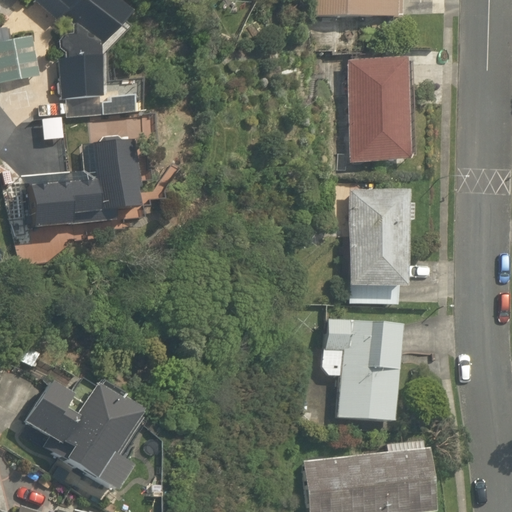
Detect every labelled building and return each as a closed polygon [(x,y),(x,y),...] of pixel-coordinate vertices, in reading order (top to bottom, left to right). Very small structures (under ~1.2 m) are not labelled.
[(55,61),(59,103),(101,99),(96,48),(123,14),(105,0),(35,0),(31,5),(55,24),(59,19),(69,27),(70,36),(62,38),(57,44),(59,51),(63,55),(64,60),(55,61)] [(304,0),(304,18),(391,19),(398,20),(398,0),(304,0)] [(0,43),(0,84),(37,78),(29,38),(0,43)] [(398,65),(398,61),(341,63),(345,165),(402,163),(402,159),(409,158),(405,65),(398,65)] [(100,116),(132,114),(131,97),(107,98),(108,104),(99,105),(100,116)] [(26,189),(30,231),(112,223),(111,212),(134,210),(132,191),(136,190),(132,141),(79,146),(82,171),(46,175),(47,187),(26,189)] [(405,223),(406,208),(401,208),(401,193),(345,192),(342,288),(347,288),(346,305),(393,306),(393,289),(398,289),(400,223),(405,223)] [(336,378),(333,418),(386,423),(394,328),(321,322),(318,368),(325,376),(336,378)] [(1,345),(0,348),(0,362),(8,365),(14,351),(1,345)] [(41,448),(112,494),(128,469),(110,458),(136,416),(78,379),(66,398),(45,384),(20,424),(46,441),(41,448)] [(301,463),(305,511),(429,511),(423,451),(301,463)]
